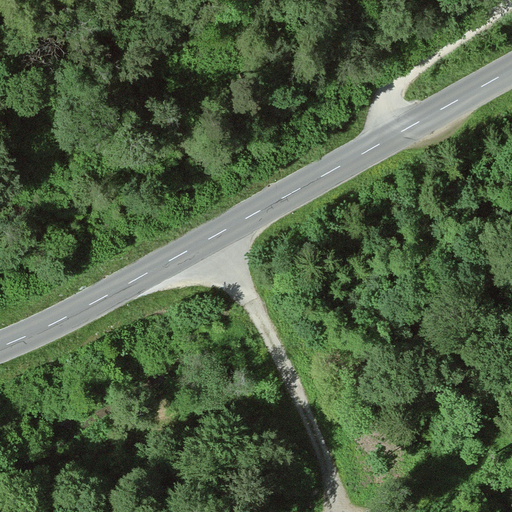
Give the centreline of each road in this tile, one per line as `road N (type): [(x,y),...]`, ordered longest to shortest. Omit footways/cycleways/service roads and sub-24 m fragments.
road 1 (secondary): [(0,331),(134,278),(511,71)]
road 2 (unknown): [(208,238),(309,419),(341,511)]
road 3 (track): [(509,0),(393,84),(390,138)]
